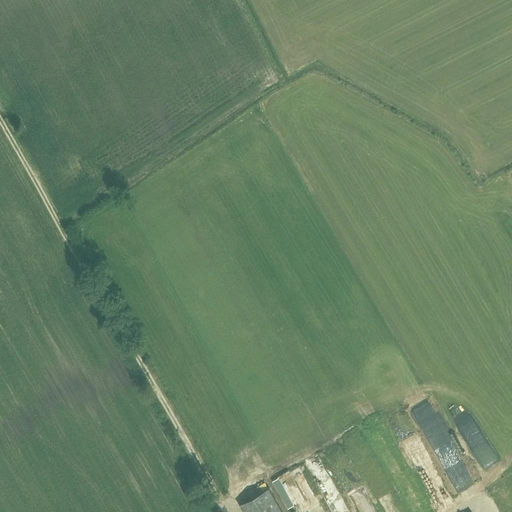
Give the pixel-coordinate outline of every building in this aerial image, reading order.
[(386,455),(396,451),(390,436),(389,436),(386,430),(377,433),(386,455)] [(359,455),(371,473),(382,466),(371,448),(359,455)] [(340,465),(351,476),(349,479),(354,483),(362,475),(345,459),(340,465)] [(310,470),(316,483),(326,478),(333,497),(342,493),(328,462),(310,470)] [(385,468),(371,475),(376,485),(390,478),(385,468)] [(242,511),(281,511),(267,488),(238,505),(242,511)]
